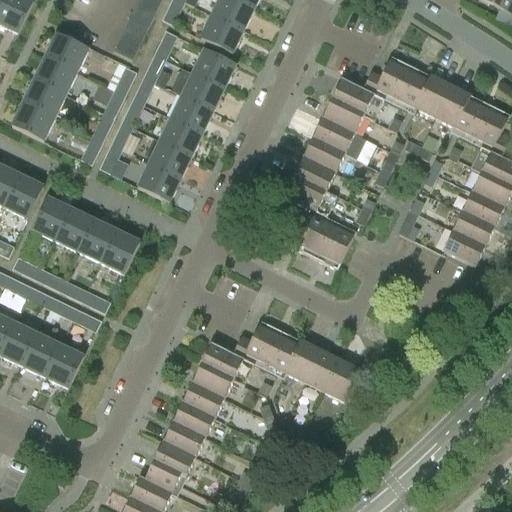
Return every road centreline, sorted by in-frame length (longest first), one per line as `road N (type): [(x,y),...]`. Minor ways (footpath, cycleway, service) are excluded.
road 1 (residential): [(0,426),(86,466),(99,459),(207,246)]
road 2 (residential): [(461,298),(383,260),(352,320),(207,246)]
road 3 (residential): [(207,246),(325,0)]
road 4 (tertiary): [(371,511),(511,378)]
